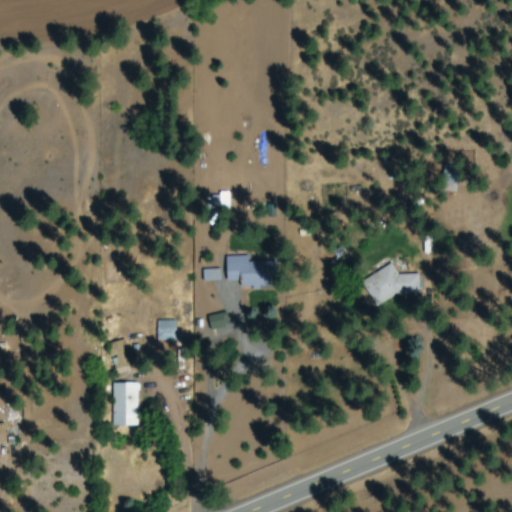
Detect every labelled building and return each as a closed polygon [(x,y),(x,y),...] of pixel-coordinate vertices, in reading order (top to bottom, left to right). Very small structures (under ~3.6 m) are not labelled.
[(226,282),(240,282),(240,288),(275,287),(274,262),(248,263),(248,257),(225,257),(226,282)] [(360,283),(376,308),(398,295),(419,294),(418,274),(397,275),(391,264),(360,283)] [(203,283),(221,282),(220,270),(202,270),(203,283)] [(227,328),(224,314),(207,317),(210,331),(227,328)] [(156,321),(156,343),(176,343),(175,321),(156,321)] [(112,427),(137,427),(138,384),(112,384),(112,427)]
